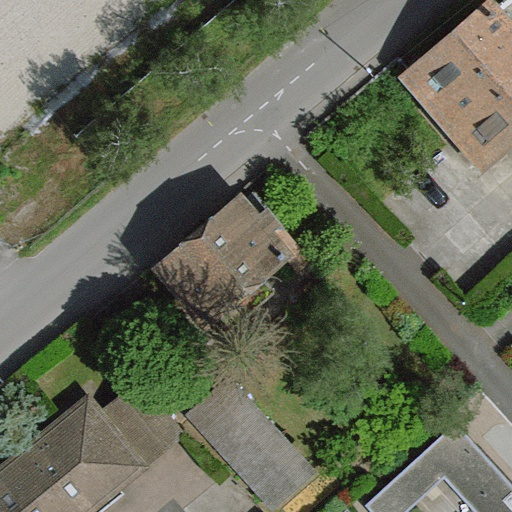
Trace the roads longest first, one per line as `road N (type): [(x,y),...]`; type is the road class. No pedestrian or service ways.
road 1 (residential): [(260,115),(511,394)]
road 2 (unclassified): [(260,115),(0,324)]
road 3 (unclassified): [(399,0),(260,115)]
